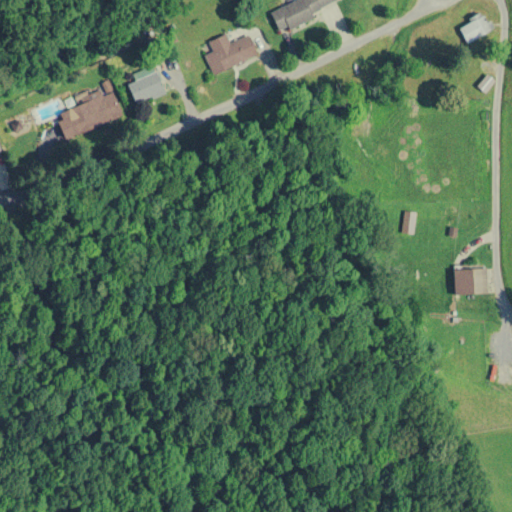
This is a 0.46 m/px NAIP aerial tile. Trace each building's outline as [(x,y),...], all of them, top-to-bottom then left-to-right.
[(292,0),(269,10),(278,30),(347,0),(292,0)] [(492,28),(482,12),(457,29),(468,45),(492,28)] [(212,74),(257,56),(248,35),(229,43),(225,34),(207,41),(212,51),(204,55),(212,74)] [(164,92),(153,65),(132,75),(135,81),(127,84),(136,104),(164,92)] [(79,104),(58,112),(67,137),(122,117),(111,88),(101,91),(100,88),(77,97),(79,104)] [(409,233),(415,213),(405,211),(400,231),(409,233)] [(486,267),(453,267),(453,294),(486,294),(486,267)]
